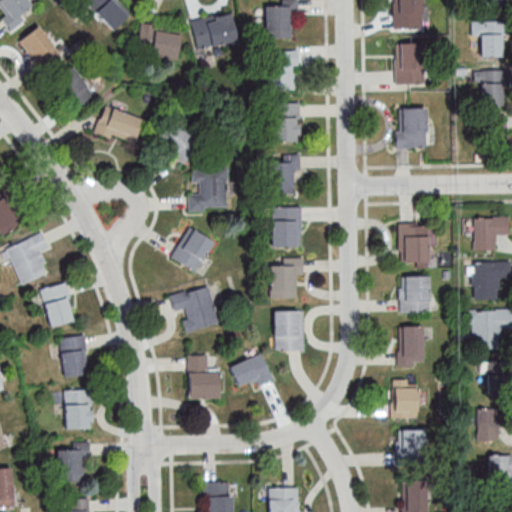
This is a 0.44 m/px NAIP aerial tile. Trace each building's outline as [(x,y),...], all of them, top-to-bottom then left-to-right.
[(0,0),(0,3),(11,14),(4,21),(12,30),(24,18),(21,14),(33,3),(29,0),(0,0)] [(130,11),(119,0),(86,0),(84,3),(112,30),(130,11)] [(297,0),(277,0),(277,6),(265,6),(265,37),(288,37),(288,16),(297,16),(297,0)] [(422,28),(421,0),(392,0),(392,28),(422,28)] [(236,40),(230,12),(190,19),(195,48),(236,40)] [(503,56),(503,20),(471,20),(471,35),(480,35),(480,56),(503,56)] [(175,58),(180,29),(141,23),(136,52),(175,58)] [(19,42),(43,70),(61,53),(37,25),(19,42)] [(423,43),(394,43),(394,84),(423,84),(423,43)] [(268,49),(268,89),(297,89),(297,49),(268,49)] [(96,97),(73,65),(54,79),(77,111),(96,97)] [(505,71),(476,71),(476,105),(505,105),(505,71)] [(299,101),(271,101),(271,141),(299,141),(299,101)] [(95,131),(135,143),(143,117),(103,105),(95,131)] [(426,147),(426,107),(399,107),(399,129),(395,129),(395,147),(426,147)] [(504,115),(482,115),(483,150),(505,150),(504,115)] [(189,161),(200,141),(166,120),(154,140),(189,161)] [(267,163),(268,193),(298,193),(297,153),(279,153),(279,163),(267,163)] [(227,209),(226,168),(191,168),(191,182),(198,181),(198,192),(187,192),(188,210),(227,209)] [(271,246),(300,246),(300,206),(271,206),(271,246)] [(472,245),(504,245),(504,218),(472,218),(472,245)] [(428,223),(398,223),(398,261),(428,261),(428,223)] [(195,271),(213,240),(189,226),(170,257),(195,271)] [(20,283),(48,272),(39,251),(49,247),(42,231),(5,246),(20,283)] [(269,297),(294,297),(294,277),(302,277),(302,256),(280,256),(280,267),(269,267),(269,297)] [(510,259),(473,259),(473,298),(510,298),(510,259)] [(398,275),(398,311),(428,311),(428,275),(398,275)] [(49,326),(76,319),(66,280),(39,287),(49,326)] [(218,323),(208,284),(170,294),(174,312),(182,310),(188,330),(218,323)] [(467,309),(468,346),(509,345),(509,308),(467,309)] [(302,310),(272,310),(272,350),(302,350),(302,310)] [(398,326),(398,365),(422,365),(422,326),(398,326)] [(59,337),(63,376),(88,374),(84,334),(59,337)] [(271,376),(262,353),(229,365),(237,388),(271,376)] [(187,398),(217,398),(217,369),(206,369),(206,355),(187,355),(187,398)] [(506,362),(485,362),(485,394),(506,394),(506,362)] [(416,379),(392,379),(392,412),(416,412),(416,379)] [(65,428),(91,427),(90,388),(63,389),(65,428)] [(476,439),(497,439),(497,408),(476,408),(476,439)] [(426,429),(396,429),(396,464),(426,464),(426,429)] [(68,450),(57,450),(57,481),(87,481),(87,441),(68,441),(68,450)] [(488,455),(488,489),(511,489),(511,455),(488,455)] [(0,507),(13,506),(10,466),(0,467),(0,507)] [(230,511),(230,481),(203,481),(203,511),(230,511)] [(403,511),(433,511),(433,481),(403,481),(403,511)] [(297,511),(298,486),(268,486),(267,511),(297,511)]
